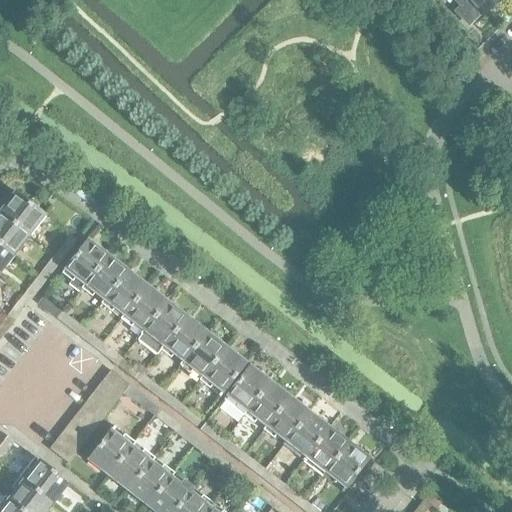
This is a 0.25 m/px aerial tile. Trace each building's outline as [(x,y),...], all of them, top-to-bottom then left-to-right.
[(454,0),(462,7),(468,1),(483,15),(477,21),(475,19),(474,20),(477,23),(499,0),(454,0)] [(0,213),(31,237),(46,217),(46,216),(14,192),(0,210),(0,213)] [(0,244),(15,256),(31,237),(0,213),(0,244)] [(62,261),(77,241),(70,235),(55,255),(62,261)] [(109,255),(89,239),(88,239),(62,274),(72,281),(74,279),(83,286),(81,288),(82,289),(109,255)] [(0,275),(0,276),(15,256),(0,244),(0,275)] [(46,281),(62,261),(55,255),(39,275),(46,281)] [(101,305),(128,270),(109,255),(82,289),(91,297),(93,294),(103,302),(101,304),(101,305)] [(121,320),(148,286),(128,270),(101,305),(111,313),(113,310),(123,317),(121,320)] [(31,300),(46,281),(39,275),(24,295),(31,300)] [(141,336),(168,302),(148,286),(121,320),(130,327),(132,324),(142,332),(139,335),(141,336)] [(16,320),(31,300),(24,295),(9,314),(16,320)] [(58,320),(63,313),(43,297),(38,304),(58,320)] [(161,352),(188,317),(168,302),(141,336),(150,343),(152,340),(162,348),(160,351),(161,352)] [(78,335),(83,328),(63,313),(58,320),(78,335)] [(0,338),(1,339),(16,320),(9,314),(0,325),(0,338)] [(180,367),(208,333),(188,317),(161,352),(170,359),(172,356),(181,363),(179,366),(180,367)] [(97,350),(103,344),(83,328),(78,335),(97,350)] [(200,382),(227,348),(208,333),(180,367),(189,374),(192,371),(201,379),(199,382),(200,382)] [(117,366),(122,359),(103,344),(97,350),(117,366)] [(247,364),(246,363),(227,348),(200,382),(209,390),(211,387),(222,395),(247,364)] [(137,382),(143,375),(122,359),(117,366),(137,382)] [(271,382),(251,367),(250,366),(224,400),(234,408),(236,405),(245,412),(243,414),(244,415),(271,382)] [(103,381),(122,396),(129,386),(111,371),(103,381)] [(157,397),(162,390),(143,375),(137,382),(157,397)] [(114,406),(122,396),(103,381),(95,391),(114,406)] [(263,431),(290,397),(271,382),(244,415),(253,423),(255,420),(264,427),(262,430),(263,431)] [(176,412),(182,405),(162,390),(157,397),(176,412)] [(106,415),(114,406),(95,391),(88,401),(106,415)] [(155,417),(160,410),(140,394),(134,401),(155,417)] [(283,446),(309,412),(290,397),(263,431),(272,438),(274,435),(284,443),(282,445),(283,446)] [(99,425),(106,415),(88,401),(80,410),(99,425)] [(196,428),(202,421),(182,405),(176,412),(196,428)] [(91,435),(99,425),(80,410),(72,420),(91,435)] [(174,432),(180,425),(160,410),(155,417),(174,432)] [(302,461),(329,427),(309,412),(283,446),(291,453),(294,450),(303,457),(301,461),(302,461)] [(83,445),(91,435),(72,420),(65,430),(83,445)] [(220,446),(225,439),(206,424),(200,430),(220,446)] [(194,447),(199,440),(180,425),(174,432),(194,447)] [(321,477),(348,442),(329,427),(302,461),(311,468),(314,465),(323,473),(320,476),(321,477)] [(76,454),(83,445),(65,430),(57,440),(76,454)] [(122,438),(113,430),(112,430),(87,461),(108,477),(134,443),(124,435),(122,438)] [(0,460),(15,442),(8,437),(0,446),(0,460)] [(240,461),(245,454),(225,439),(220,446),(240,461)] [(68,464),(76,454),(57,440),(49,449),(68,464)] [(213,462),(219,455),(199,440),(194,447),(213,462)] [(334,481),(344,489),(368,458),(348,442),(321,477),(331,484),(334,481)] [(127,492),(154,458),(144,451),(142,453),(133,446),(135,444),(134,443),(108,477),(127,492)] [(259,476),(265,469),(245,454),(240,461),(259,476)] [(233,478),(239,471),(219,455),(213,462),(233,478)] [(54,505),(69,484),(35,457),(26,468),(29,470),(22,479),(20,477),(19,478),(54,505)] [(147,508),(174,473),(164,466),(162,469),(152,461),(154,459),(154,458),(127,492),(147,508)] [(278,491),(284,484),(265,469),(259,476),(278,491)] [(253,493),(258,486),(239,471),(233,478),(253,493)] [(152,511),(174,511),(193,489),(183,481),(181,484),(172,477),(174,474),(174,473),(147,508),(152,511)] [(22,511),(47,511),(54,505),(19,478),(11,488),(14,490),(7,499),(4,496),(4,497),(22,511)] [(298,506),(303,499),(284,484),(278,491),(298,506)] [(272,508),(278,501),(258,486),(253,493),(272,508)] [(206,511),(213,504),(203,496),(201,499),(191,492),(194,489),(193,489),(174,511),(206,511)] [(0,511),(22,511),(4,497),(0,501),(0,511)] [(305,511),(319,511),(303,499),(298,506),(305,511)] [(277,511),(291,511),(278,501),(272,508),(277,511)] [(426,511),(431,506),(424,501),(415,511),(426,511)]
